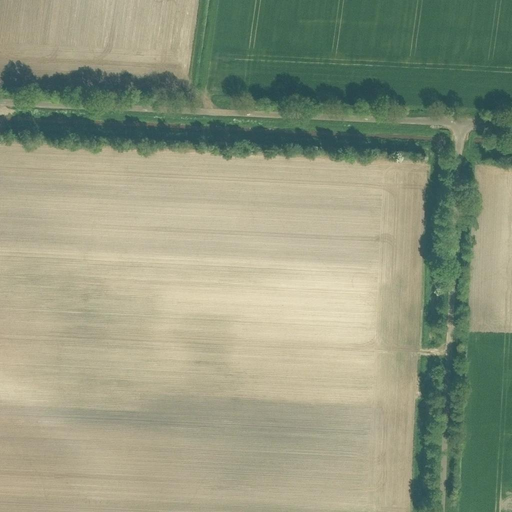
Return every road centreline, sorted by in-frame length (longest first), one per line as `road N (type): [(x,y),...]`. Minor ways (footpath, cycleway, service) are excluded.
road 1 (unclassified): [(0,101),(461,123)]
road 2 (unclassified): [(461,123),(443,511)]
